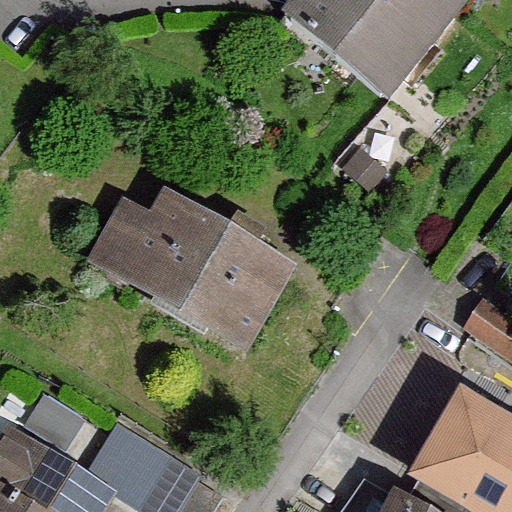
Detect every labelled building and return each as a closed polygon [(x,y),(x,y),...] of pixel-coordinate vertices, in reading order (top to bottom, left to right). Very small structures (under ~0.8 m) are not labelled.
[(474,0),(296,0),(269,34),(378,120),(474,0)] [(289,282),(155,202),(140,228),(116,214),(81,273),(238,367),(289,282)] [(494,436),(449,410),(432,441),(477,467),(494,436)] [(107,511),(109,510),(0,442),(0,443),(0,511),(107,511)] [(153,511),(172,482),(114,447),(86,490),(121,511),(153,511)]
